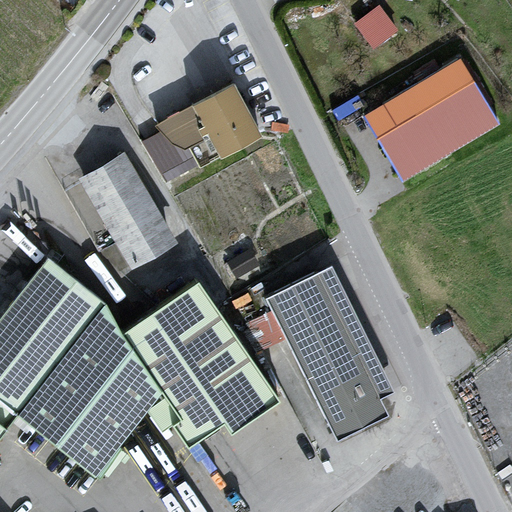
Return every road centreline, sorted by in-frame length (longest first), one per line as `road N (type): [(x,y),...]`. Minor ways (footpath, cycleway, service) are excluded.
road 1 (residential): [(239,0),(442,400)]
road 2 (secondary): [(0,147),(117,0)]
road 3 (residential): [(442,400),(318,511)]
road 4 (unknown): [(0,508),(122,501),(140,511)]
road 5 (residential): [(442,400),(498,511)]
